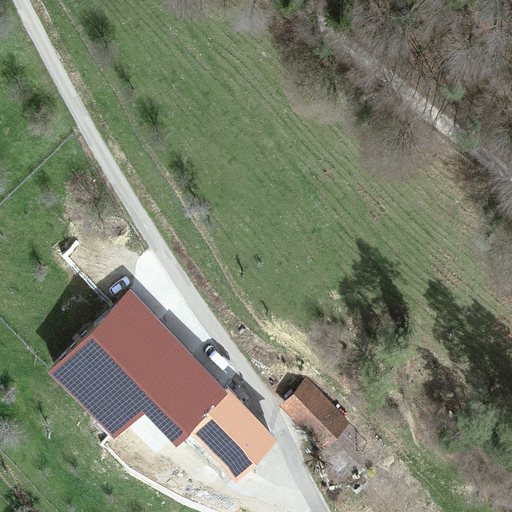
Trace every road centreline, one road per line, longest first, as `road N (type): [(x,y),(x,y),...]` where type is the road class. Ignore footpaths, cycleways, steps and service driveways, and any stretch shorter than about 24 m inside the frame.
road 1 (track): [(320,511),(259,395),(114,176),(20,0)]
road 2 (track): [(511,169),(298,0)]
